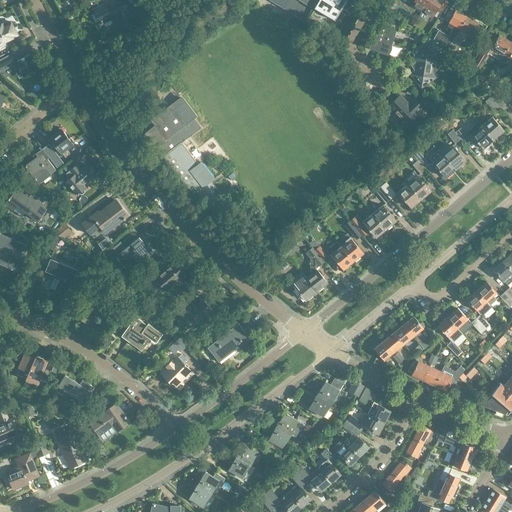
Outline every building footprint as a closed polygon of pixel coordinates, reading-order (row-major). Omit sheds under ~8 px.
[(142,3),(129,9),(123,0),(111,0),(93,9),(101,24),(116,16),(123,29),(149,16),(142,3)] [(270,0),(295,14),(304,20),(315,0),(270,0)] [(342,3),(343,3),(344,0),(319,0),(315,7),(335,18),(341,8),(341,7),(340,6),(342,3)] [(423,10),(428,0),(414,0),(413,4),(423,10)] [(428,0),(423,10),(433,16),(436,10),(441,13),(448,1),(445,0),(428,0)] [(387,11),(392,14),(398,4),(393,1),(387,11)] [(17,4),(12,7),(17,17),(23,14),(17,4)] [(442,44),(448,48),(467,16),(456,9),(449,22),(455,26),(449,36),(447,35),(442,44)] [(467,16),(448,48),(455,51),(466,32),(475,38),(483,25),(478,22),(479,21),(474,18),(473,19),(467,16)] [(7,41),(19,34),(12,21),(6,24),(5,22),(2,23),(2,22),(0,22),(0,51),(10,46),(7,41)] [(368,48),(369,49),(369,48),(388,54),(396,30),(383,26),(383,25),(382,25),(368,48)] [(503,55),(511,41),(500,35),(493,46),(487,43),(484,47),(477,59),(474,65),(479,68),(483,62),(488,53),(500,60),(503,54),(503,55)] [(414,67),(416,70),(411,73),(421,87),(435,77),(432,73),(435,70),(435,67),(433,64),(438,60),(428,47),(436,41),(430,38),(420,45),(424,50),(414,57),(417,61),(414,63),(414,67)] [(511,42),(511,41),(503,55),(511,59),(511,42)] [(37,69),(30,54),(16,62),(24,76),(37,69)] [(484,86),(489,92),(500,83),(495,77),(484,86)] [(506,105),(497,93),(492,97),(501,109),(506,105)] [(421,101),(434,105),(436,98),(424,94),(421,101)] [(390,107),(407,125),(419,113),(418,113),(423,107),(414,98),(409,103),(401,96),(390,107)] [(485,101),(495,114),(501,109),(492,97),(491,96),(485,101)] [(182,143),(181,141),(200,127),(193,118),(195,116),(181,97),(151,119),(155,125),(145,132),(188,189),(193,185),(213,211),(227,200),(215,185),(212,181),(214,179),(200,161),(198,163),(182,143)] [(492,116),(482,126),(494,139),(504,130),(492,116)] [(494,139),(482,126),(477,122),(467,130),(471,135),(483,149),(494,139)] [(74,141),(70,136),(68,138),(60,127),(55,131),(56,133),(50,137),(53,140),(52,141),(53,143),(52,143),(57,150),(59,149),(65,157),(71,153),(66,148),(72,143),(72,142),(74,141)] [(455,132),(463,141),(468,137),(461,127),(455,132)] [(447,134),(455,143),(460,139),(453,129),(447,134)] [(453,145),(443,154),(456,169),(463,163),(461,162),(465,159),(453,145)] [(49,156),(42,147),(36,152),(38,156),(25,166),(35,180),(36,180),(38,183),(50,174),(53,178),(58,175),(55,169),(56,168),(48,157),(49,156)] [(418,160),(425,169),(431,164),(418,150),(413,154),(418,160)] [(49,157),(57,168),(62,164),(54,154),(49,157)] [(456,169),(443,154),(433,162),(446,177),(456,169)] [(413,164),(420,173),(425,169),(418,160),(413,164)] [(66,181),(77,195),(86,188),(82,184),(95,173),(89,165),(82,171),(77,165),(66,174),(67,180),(66,181)] [(418,175),(408,183),(421,199),(428,193),(427,191),(430,188),(418,175)] [(396,194),(386,181),(380,186),(382,187),(391,198),(396,194)] [(421,199),(408,183),(405,181),(401,184),(403,187),(398,192),(411,208),(421,199)] [(382,187),(376,192),(386,203),(391,198),(382,187)] [(50,202),(34,190),(29,197),(16,188),(5,204),(13,211),(17,206),(38,221),(47,208),(46,207),(50,202)] [(82,223),(90,234),(100,226),(105,232),(123,219),(124,220),(125,219),(125,218),(127,216),(123,210),(124,210),(116,200),(100,213),(98,211),(82,223)] [(383,205),(373,213),(386,229),(393,223),(391,222),(395,219),(383,205)] [(386,229),(373,213),(363,222),(356,215),(354,216),(348,221),(357,231),(362,237),(367,232),(370,230),(376,237),(386,229)] [(357,231),(348,221),(343,225),(352,235),(357,231)] [(17,226),(12,238),(0,233),(0,264),(7,267),(18,271),(31,239),(21,235),(23,229),(17,226)] [(347,242),(341,247),(353,261),(363,253),(347,233),(346,234),(346,233),(343,235),(343,236),(342,237),(345,241),(347,242)] [(47,247),(54,250),(60,237),(53,234),(47,247)] [(154,250),(147,243),(146,244),(139,236),(133,242),(129,237),(115,249),(119,254),(121,252),(127,260),(132,256),(141,267),(150,259),(147,256),(154,250)] [(314,248),(319,244),(314,238),(309,242),(314,248)] [(319,245),(315,249),(314,250),(322,260),(327,255),(319,245)] [(307,278),(317,291),(328,282),(317,268),(324,262),(322,260),(314,250),(315,249),(313,247),(306,253),(310,258),(312,272),(312,274),(307,278)] [(353,261),(341,247),(336,251),(335,249),(330,253),(343,269),(353,261)] [(272,260),(276,265),(288,255),(284,250),(272,260)] [(511,252),(503,260),(511,270),(511,252)] [(71,282),(73,282),(78,270),(50,258),(45,271),(60,277),(54,291),(65,296),(71,282)] [(154,277),(157,280),(155,282),(160,287),(162,286),(166,292),(187,275),(174,260),(154,277)] [(511,270),(503,260),(493,269),(503,281),(504,280),(508,285),(511,281),(511,270)] [(307,278),(306,277),(300,270),(288,280),(295,289),(299,294),(301,293),(306,300),(317,291),(307,278)] [(130,287),(137,292),(152,279),(147,272),(130,287)] [(486,281),(477,290),(490,305),(496,299),(493,296),(497,292),(486,281)] [(475,318),(486,329),(490,325),(482,316),(492,307),(490,305),(477,290),(467,299),(480,314),(475,318)] [(511,298),(506,292),(501,296),(511,306),(511,305),(511,298)] [(95,313),(106,316),(110,306),(98,302),(86,295),(75,316),(89,323),(95,313)] [(181,311),(192,325),(212,310),(204,299),(191,309),(188,305),(181,311)] [(165,310),(170,316),(179,309),(175,303),(165,310)] [(458,308),(447,317),(462,334),(473,324),(471,322),(458,308)] [(156,343),(163,334),(148,323),(147,324),(136,316),(122,336),(129,341),(130,339),(140,347),(143,343),(144,344),(146,341),(145,340),(148,337),(156,343)] [(413,316),(404,324),(413,336),(423,328),(413,316)] [(462,334),(447,317),(437,326),(451,341),(446,345),(456,356),(461,352),(453,343),(462,334)] [(486,329),(475,318),(471,322),(473,324),(481,333),(486,329)] [(228,328),(215,338),(217,340),(208,347),(219,362),(250,338),(239,323),(230,330),(228,328)] [(404,324),(394,332),(403,344),(413,336),(404,324)] [(394,332),(384,340),(394,352),(403,344),(394,332)] [(394,352),(384,340),(374,348),(384,360),(394,352)] [(414,355),(419,351),(420,351),(423,349),(420,344),(411,352),(414,355)] [(26,378),(37,383),(47,361),(37,356),(36,357),(25,353),(17,371),(28,376),(26,378)] [(161,372),(175,386),(191,370),(184,363),(187,359),(182,354),(174,362),(172,360),(167,365),(167,366),(161,372)] [(431,363),(435,365),(439,357),(435,355),(431,363)] [(412,374),(424,380),(430,366),(418,361),(417,360),(411,364),(408,371),(413,373),(412,374)] [(424,380),(435,385),(441,371),(430,366),(424,380)] [(456,375),(459,377),(465,370),(461,368),(456,375)] [(441,371),(435,385),(446,390),(453,376),(441,371)] [(76,396),(83,400),(92,386),(83,380),(80,384),(66,375),(59,385),(57,389),(74,399),(76,396)] [(325,381),(317,394),(330,402),(343,383),(334,377),(330,384),(325,381)] [(511,379),(510,378),(503,386),(511,393),(511,379)] [(348,391),(353,394),(359,383),(354,380),(348,391)] [(353,394),(358,397),(364,385),(359,383),(353,394)] [(511,393),(503,386),(500,383),(482,404),(501,421),(511,408),(511,393)] [(94,391),(98,397),(107,390),(103,384),(94,391)] [(453,390),(463,395),(466,389),(456,384),(453,390)] [(358,400),(365,404),(372,390),(366,386),(358,400)] [(330,402),(317,394),(309,408),(322,416),(330,402)] [(467,401),(473,403),(476,396),(471,394),(467,401)] [(86,422),(88,421),(98,435),(112,425),(117,431),(124,426),(124,427),(130,422),(116,404),(104,413),(101,409),(97,413),(92,406),(80,415),(86,422)] [(374,411),(373,410),(371,414),(385,422),(390,410),(378,404),(374,411)] [(23,408),(27,417),(35,414),(31,405),(29,405),(23,408)] [(0,442),(5,441),(5,442),(6,443),(7,444),(8,444),(9,445),(10,445),(11,445),(12,444),(13,444),(14,443),(15,442),(15,441),(15,440),(15,439),(15,438),(14,435),(19,433),(19,432),(24,430),(18,417),(13,419),(13,417),(11,418),(6,409),(0,411),(0,420),(1,424),(0,424),(0,442)] [(277,426),(290,434),(295,437),(304,423),(299,420),(298,421),(285,413),(277,426)] [(378,433),(385,422),(371,414),(368,413),(363,422),(368,424),(366,427),(378,433)] [(350,414),(346,420),(361,430),(364,425),(350,414)] [(361,430),(346,420),(342,425),(357,436),(361,430)] [(310,427),(321,433),(325,427),(314,421),(310,427)] [(421,425),(413,438),(423,443),(426,438),(427,438),(431,430),(421,425)] [(290,434),(277,426),(269,439),(282,447),(290,434)] [(65,433),(63,429),(55,432),(64,452),(62,453),(66,460),(67,460),(71,467),(86,461),(72,430),(65,433)] [(358,436),(350,445),(360,455),(369,446),(358,436)] [(456,446),(453,452),(471,459),(476,448),(447,436),(444,442),(456,446)] [(423,443),(413,438),(406,452),(417,458),(421,450),(420,449),(423,443)] [(33,445),(38,458),(50,453),(44,441),(33,445)] [(345,460),(350,465),(360,455),(346,441),(335,452),(332,449),(330,451),(335,457),(336,456),(343,463),(345,460)] [(245,443),(237,456),(250,465),(258,451),(245,443)] [(330,462),(335,457),(330,451),(327,447),(321,453),(328,460),(330,462)] [(5,469),(6,472),(13,489),(15,488),(16,489),(21,487),(21,486),(29,482),(27,479),(39,474),(32,457),(35,455),(33,450),(30,452),(29,450),(13,457),(16,465),(5,469)] [(271,459),(282,465),(286,458),(276,452),(271,459)] [(471,459),(453,452),(450,461),(432,454),(429,460),(452,468),(453,465),(467,470),(471,459)] [(250,465),(237,456),(229,470),(242,478),(250,465)] [(328,460),(318,468),(330,482),(340,474),(328,460)] [(402,460),(392,472),(401,479),(405,474),(405,475),(411,468),(402,460)] [(415,477),(427,484),(439,465),(426,460),(415,477)] [(294,468),(305,482),(310,478),(311,480),(320,490),(330,482),(318,468),(309,475),(310,475),(309,476),(299,464),(294,468)] [(300,486),(305,482),(294,468),(289,472),(300,486)] [(205,472),(197,485),(211,493),(219,480),(205,472)] [(401,479),(392,472),(382,483),(392,491),(397,485),(396,484),(401,479)] [(438,497),(449,502),(460,479),(448,474),(444,482),(438,479),(432,492),(439,494),(438,497)] [(234,489),(245,496),(248,491),(237,484),(234,489)] [(211,493),(197,485),(189,498),(203,506),(211,493)] [(295,486),(288,492),(301,507),(311,498),(302,488),(299,491),(295,486)] [(270,489),(265,493),(276,506),(281,502),(270,489)] [(511,505),(511,503),(511,504),(504,500),(506,497),(493,489),(481,507),(488,511),(507,511),(511,505)] [(375,490),(365,499),(374,510),(375,510),(384,502),(375,490)] [(295,511),(301,507),(288,492),(281,498),(285,502),(282,504),(288,511),(295,511)] [(276,506),(265,493),(260,497),(272,510),(276,506)] [(420,504),(418,511),(438,511),(440,508),(433,505),(435,499),(420,494),(417,503),(420,504)] [(385,501),(390,506),(394,503),(389,498),(385,501)] [(365,499),(355,506),(360,511),(372,511),(377,511),(376,511),(375,510),(374,510),(365,499)] [(152,503),(152,504),(153,505),(151,511),(179,511),(180,506),(172,506),(172,508),(169,509),(165,508),(166,506),(152,503)]
